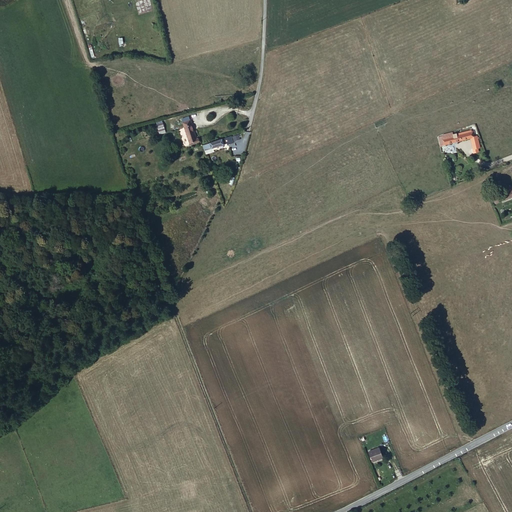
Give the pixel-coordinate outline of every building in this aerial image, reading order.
[(189,117),(182,119),(191,145),(199,142),(198,139),(197,139),(189,117)] [(440,139),(441,145),(475,137),(473,131),(471,132),(457,135),(457,134),(453,135),(452,132),(444,134),(444,138),(440,139)] [(203,145),(205,150),(206,153),(214,151),(213,147),(227,143),(228,144),(233,143),(233,142),(239,140),(238,134),(232,136),(231,136),(203,145)] [(510,189),(496,195),(497,197),(495,199),(497,205),(511,198),(511,191),(511,192),(510,189)] [(378,446),(367,451),(370,460),(381,456),(378,446)]
